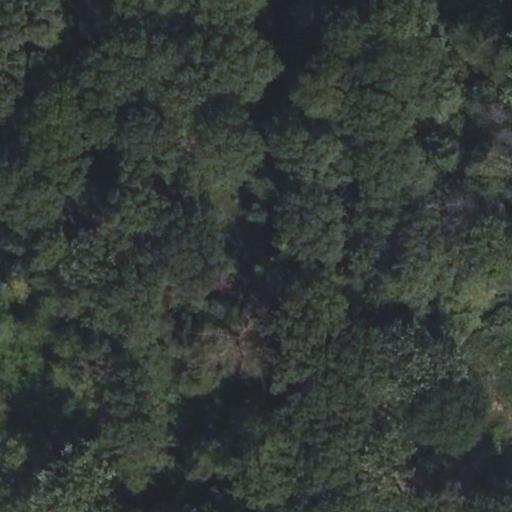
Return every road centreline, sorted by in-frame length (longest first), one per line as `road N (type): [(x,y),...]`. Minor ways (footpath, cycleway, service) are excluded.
road 1 (unclassified): [(0,183),(90,200),(166,231),(256,297),(317,320),(365,316),(403,297),(463,228),(511,152)]
road 2 (track): [(0,68),(111,0)]
